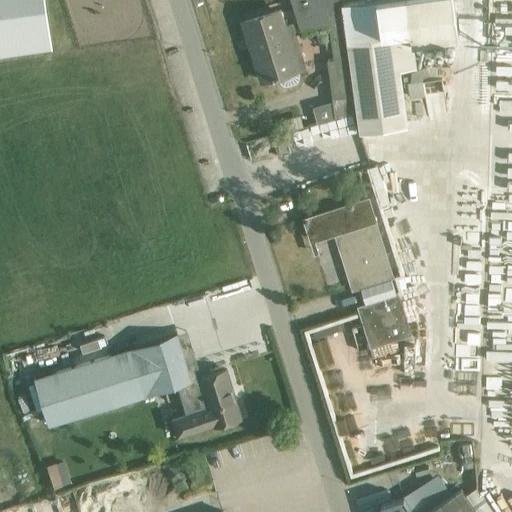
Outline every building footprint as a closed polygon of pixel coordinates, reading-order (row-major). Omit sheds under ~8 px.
[(0,0),(0,53),(53,46),(46,0),(0,0)] [(292,0),(302,34),(329,26),(334,59),(328,60),(337,118),(357,115),(359,132),(408,125),(400,71),(420,68),(416,41),(461,34),(455,0),(367,0),(344,4),(343,0),(292,0)] [(274,78),(279,77),(281,82),(284,84),(289,85),(297,82),(299,79),(301,76),(299,69),(306,67),(293,25),(284,27),(279,11),(245,22),(263,81),(274,77),(274,78)] [(290,153),(285,134),(274,137),(279,156),(290,153)] [(366,200),(325,213),(305,219),(312,241),(336,233),(354,289),(391,277),(366,200)] [(426,301),(427,285),(398,296),(360,308),(372,346),(412,334),(412,332),(429,326),(423,311),(421,303),(426,301)] [(150,343),(130,349),(145,396),(164,390),(183,384),(169,337),(150,343)] [(130,348),(34,377),(49,425),(145,396),(130,349),(130,348)] [(227,370),(200,378),(209,407),(173,418),(178,436),(215,425),(215,426),(242,418),(227,370)] [(511,454),(503,436),(491,442),(502,466),(511,461),(511,454)] [(64,459),(47,461),(50,484),(67,482),(64,459)] [(476,511),(462,489),(426,511),(476,511)] [(413,511),(404,497),(400,499),(381,504),(383,511),(413,511)]
